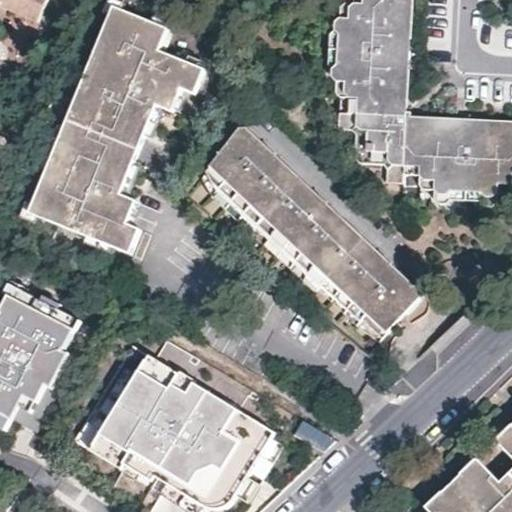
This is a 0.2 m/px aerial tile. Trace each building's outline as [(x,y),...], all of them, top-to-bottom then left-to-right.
[(0,0),(0,5),(12,10),(40,22),(49,0),(0,0)] [(402,130),(406,73),(400,72),(400,66),(402,65),(407,67),(411,66),(415,63),(416,61),(416,56),(414,52),(410,50),(405,50),(402,52),(401,46),(407,46),(409,0),(353,0),(351,5),(347,11),(346,20),(338,20),(332,27),(331,33),(335,40),(334,67),(329,73),(329,79),(335,87),(343,88),(343,98),(345,104),(343,135),(345,137),(356,138),(361,144),(359,166),(366,172),(385,173),(389,175),(391,178),(391,190),(407,192),(409,182),(422,183),(422,190),(424,193),(428,196),(437,197),(437,203),(443,210),(449,211),(453,206),(482,208),(487,212),(494,212),(501,207),(503,201),(511,201),(511,136),(489,136),(488,137),(482,137),(481,136),(485,129),(485,123),(481,118),(477,117),(473,117),(470,119),(467,122),(466,125),(466,128),(470,134),(469,138),(461,138),(461,135),(402,130)] [(418,46),(420,0),(409,0),(407,46),(418,46)] [(0,24),(4,27),(12,10),(0,5),(0,24)] [(72,120),(143,151),(157,118),(161,108),(177,113),(186,92),(199,97),(208,73),(164,54),(172,33),(118,10),(72,120)] [(417,74),(406,73),(402,130),(461,135),(461,123),(414,120),(417,74)] [(34,122),(44,126),(48,116),(23,107),(19,115),(34,122)] [(249,119),(244,124),(417,300),(422,296),(249,119)] [(134,173),(143,151),(72,120),(33,213),(131,254),(141,231),(129,226),(139,203),(124,196),(134,173)] [(511,124),(491,123),(489,136),(511,136),(511,124)] [(417,300),(244,124),(211,167),(221,185),(222,187),(224,189),(226,191),(227,193),(314,280),(353,317),(379,339),(402,315),(417,300)] [(0,161),(10,139),(0,134),(0,161)] [(374,344),(379,339),(353,317),(314,280),(227,193),(226,191),(224,189),(222,187),(221,185),(211,167),(207,172),(212,182),(212,183),(222,196),(314,290),(316,290),(343,316),(359,331),(374,344)] [(0,425),(15,434),(25,416),(36,398),(48,406),(56,387),(60,389),(76,359),(70,356),(88,326),(26,291),(5,331),(0,330),(0,425)] [(189,375),(159,357),(104,450),(132,468),(138,459),(214,505),(222,507),(231,507),(237,504),(244,498),(284,431),(246,408),(239,420),(223,411),(230,399),(203,383),(197,393),(183,385),(189,375)] [(301,421),(295,435),(326,449),(332,434),(301,421)] [(511,511),(511,429),(499,443),(511,456),(511,475),(504,484),(481,462),(464,477),(472,485),(453,503),(445,495),(430,510),(431,511),(511,511)] [(453,488),(445,495),(453,503),(472,485),(464,477),(453,488)]
